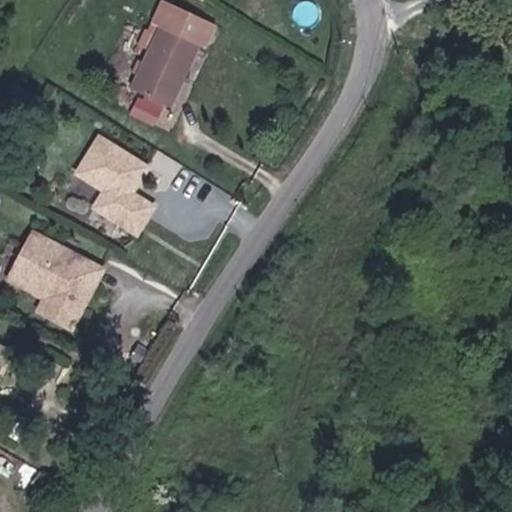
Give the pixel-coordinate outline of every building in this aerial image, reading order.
[(180,74),(186,77),(211,25),(165,3),(154,26),(161,29),(131,92),(164,108),(180,74)] [(170,111),(186,77),(180,74),(164,108),(170,111)] [(21,88),(13,101),(36,114),(44,102),(21,88)] [(137,102),(131,116),(153,127),(160,113),(137,102)] [(139,194),(154,168),(104,140),(83,177),(112,193),(102,210),(146,235),(162,207),(139,194)] [(41,237),(21,274),(57,293),(53,302),(46,315),(79,332),(110,274),(41,237)] [(21,274),(16,283),(53,302),(57,293),(21,274)]
